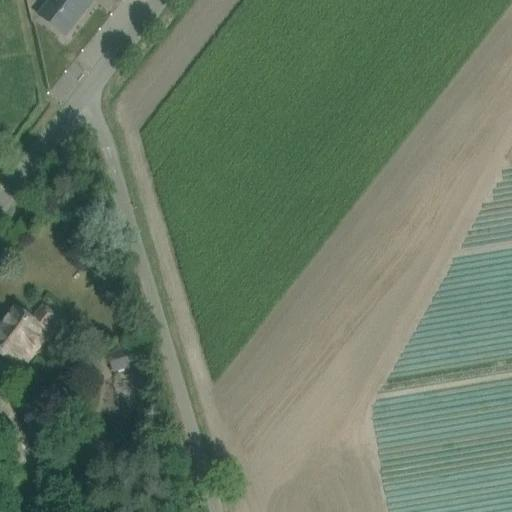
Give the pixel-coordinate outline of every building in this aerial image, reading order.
[(50,0),(38,16),(65,37),(94,1),(92,0),(50,0)] [(0,330),(0,352),(21,369),(61,318),(43,304),(30,320),(16,310),(0,330)] [(123,352),(109,356),(114,371),(142,363),(130,323),(115,328),(123,352)] [(0,423),(15,419),(5,386),(0,387),(0,423)] [(14,424),(0,428),(0,448),(7,469),(7,471),(27,464),(14,424)]
